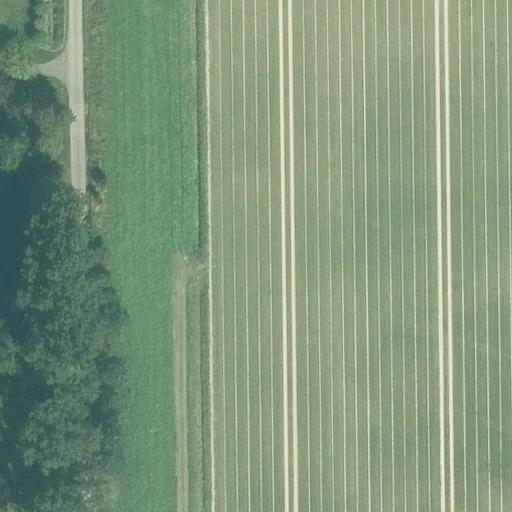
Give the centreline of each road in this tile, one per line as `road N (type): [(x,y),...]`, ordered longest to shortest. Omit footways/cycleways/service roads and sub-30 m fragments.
road 1 (unclassified): [(89,511),(75,0)]
road 2 (track): [(177,511),(179,294)]
